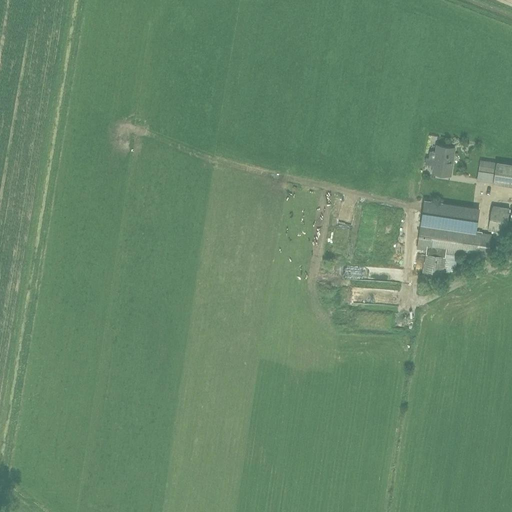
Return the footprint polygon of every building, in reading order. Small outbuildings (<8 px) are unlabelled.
[(453,148),(435,145),(435,151),(430,151),(429,158),(426,157),(425,164),(433,165),(432,173),(449,176),(453,148)] [(511,183),(511,163),(495,162),(493,181),(511,183)] [(488,259),(491,235),(481,233),(482,231),(477,231),(480,208),(424,200),(421,223),(417,248),(488,259)] [(505,233),(505,234),(511,234),(511,220),(507,220),(509,209),(492,206),(488,230),(505,233)] [(425,254),(423,272),(442,275),(444,257),(425,254)] [(397,290),(397,282),(384,281),(384,289),(397,290)]
